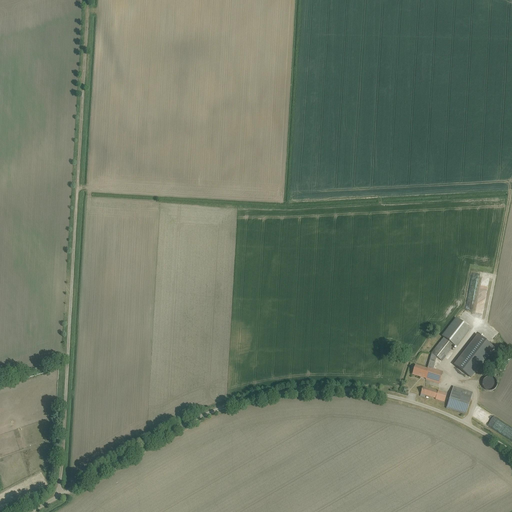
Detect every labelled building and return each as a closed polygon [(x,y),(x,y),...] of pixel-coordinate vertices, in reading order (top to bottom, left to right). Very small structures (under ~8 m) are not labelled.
[(454,346),(452,345),(466,326),(454,317),(437,339),(440,342),(431,354),(441,362),(438,366),(459,381),(466,372),(446,356),(454,346)] [(427,356),(424,368),(416,367),(414,376),(441,381),(443,372),(431,370),(434,357),(427,356)] [(496,384),(496,383),(496,381),(496,380),(495,379),(494,378),(493,377),(492,377),(491,377),(489,377),(487,377),(486,378),(485,379),(485,380),(484,381),(484,382),(484,383),(484,385),(485,387),(486,388),(487,389),(489,389),(490,389),(491,389),(492,389),(494,388),(495,387),(495,386),(496,385),(496,384)] [(468,391),(451,386),(444,408),(462,414),(468,391)] [(444,401),(446,394),(423,387),(421,394),(444,401)]
